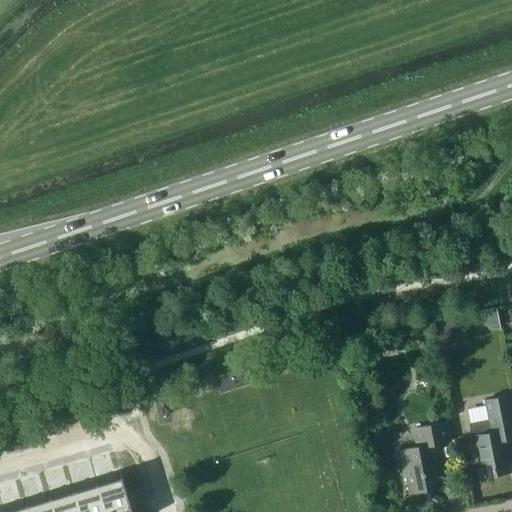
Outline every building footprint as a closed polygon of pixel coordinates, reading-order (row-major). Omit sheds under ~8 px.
[(452,346),(462,329),(448,320),(438,338),(452,346)] [(375,337),(379,357),(398,354),(394,333),(375,337)] [(480,452),(484,473),(510,468),(504,440),(511,438),(511,404),(510,395),(487,399),(490,419),(470,423),(476,452),(480,452)] [(451,442),(447,422),(415,428),(419,446),(398,450),(403,474),(408,473),(412,493),(423,491),(428,495),(431,489),(446,486),(438,444),(451,442)] [(121,478),(99,485),(100,490),(106,511),(132,511),(125,484),(124,483),(122,477),(121,472),(119,473),(121,478)] [(97,485),(75,492),(77,497),(81,511),(106,511),(100,490),(99,485),(97,479),(95,480),(97,485)] [(74,492),(52,498),(54,504),(55,511),(81,511),(77,497),(75,492),(74,486),(72,487),(74,492)] [(50,499),(29,505),(30,511),(55,511),(54,504),(52,498),(50,493),(49,493),(49,494),(50,498),(50,499)] [(27,506),(6,511),(30,511),(29,505),(27,500),(25,500),(27,506)]
